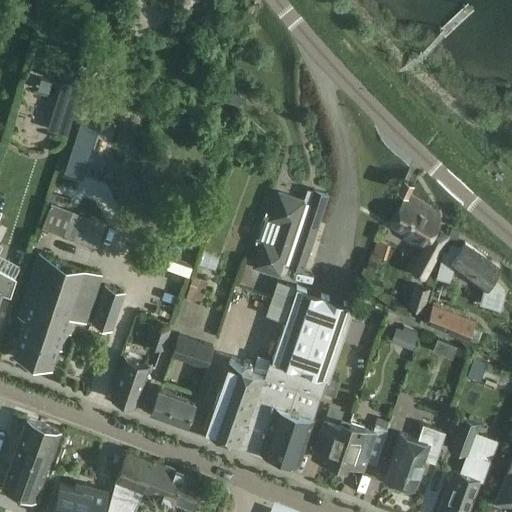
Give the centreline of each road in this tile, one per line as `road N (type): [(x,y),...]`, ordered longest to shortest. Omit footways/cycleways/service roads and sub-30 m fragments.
road 1 (tertiary): [(511,239),(341,78),(275,0)]
road 2 (tertiary): [(259,484),(0,388)]
